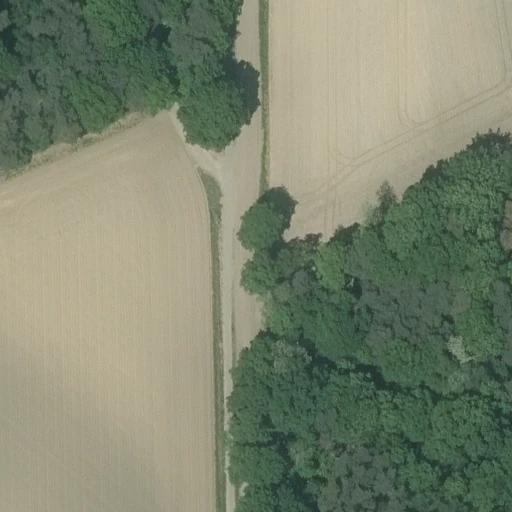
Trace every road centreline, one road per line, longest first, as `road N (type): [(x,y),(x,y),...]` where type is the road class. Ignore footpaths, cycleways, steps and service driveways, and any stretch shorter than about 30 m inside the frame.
road 1 (track): [(241,328),(369,246),(511,176)]
road 2 (track): [(240,216),(245,511)]
road 3 (track): [(241,328),(325,371),(511,438)]
road 4 (track): [(227,197),(109,0)]
road 5 (track): [(242,0),(240,216)]
